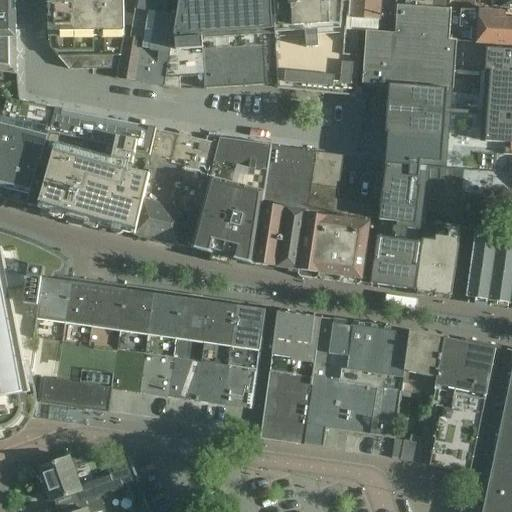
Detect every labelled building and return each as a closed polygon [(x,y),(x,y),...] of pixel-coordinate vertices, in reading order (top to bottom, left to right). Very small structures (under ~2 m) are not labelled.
[(0,0),(0,70),(15,73),(14,0),(0,0)] [(118,69),(123,37),(123,0),(48,0),(48,4),(49,4),(50,47),(69,70),(118,69)] [(164,87),(177,0),(136,0),(130,38),(123,37),(118,69),(119,69),(117,77),(117,78),(117,79),(164,87)] [(177,0),(164,87),(180,90),(180,88),(204,87),(204,90),(278,85),(273,0),(177,0)] [(356,98),(360,57),(345,56),(347,18),(349,19),(350,0),(273,0),(278,85),(277,89),(340,96),(356,98)] [(362,32),(369,32),(378,33),(395,35),(399,7),(397,6),(397,2),(381,1),(381,0),(350,0),(349,19),(347,18),(345,56),(360,57),(362,32)] [(399,7),(450,10),(451,10),(451,0),(396,0),(397,2),(397,6),(399,7)] [(511,0),(451,0),(451,10),(474,11),(475,0),(486,0),(491,0),(491,6),(511,7),(511,0)] [(388,165),(379,238),(372,285),(421,291),(428,221),(429,221),(429,212),(433,170),(495,174),(497,156),(511,156),(511,45),(448,42),(450,10),(399,7),(395,35),(378,33),(369,32),(365,86),(392,87),(388,133),(390,133),(388,165)] [(474,11),(451,10),(450,10),(448,42),(511,45),(511,20),(511,21),(511,15),(511,14),(474,11)] [(0,197),(0,198),(29,205),(39,171),(41,172),(56,109),(8,99),(3,119),(0,118),(0,197)] [(110,120),(56,109),(41,172),(39,171),(29,205),(51,212),(49,216),(63,220),(64,216),(85,222),(84,226),(98,230),(99,226),(135,235),(156,130),(157,129),(110,120)] [(180,246),(191,248),(219,139),(207,137),(206,142),(156,130),(135,235),(180,246)] [(219,139),(191,248),(192,249),(191,249),(253,265),(254,264),(272,146),(271,146),(219,139)] [(299,271),(315,153),(272,146),(254,264),(299,271)] [(344,157),(315,153),(299,271),(362,280),(373,204),(338,199),(344,157)] [(511,156),(497,156),(495,174),(433,170),(429,212),(462,214),(464,196),(496,198),(511,199),(511,156)] [(462,226),(429,221),(428,221),(421,291),(453,296),(462,226)] [(0,442),(6,441),(2,423),(5,423),(14,437),(17,436),(26,428),(32,418),(34,412),(34,411),(36,403),(50,405),(84,410),(98,412),(109,413),(112,389),(58,381),(29,377),(41,298),(40,298),(42,284),(42,279),(56,281),(56,280),(53,279),(54,273),(59,272),(62,270),(63,266),(63,261),(60,258),(57,256),(53,254),(42,248),(35,245),(28,242),(23,240),(11,236),(2,233),(0,232),(0,442)] [(511,249),(493,247),(494,242),(496,243),(497,236),(476,234),(467,298),(471,298),(471,296),(488,298),(488,301),(492,301),(492,299),(510,302),(509,304),(511,304),(511,249)] [(41,298),(29,377),(58,381),(112,389),(251,409),(265,316),(265,311),(71,283),(56,281),(42,279),(42,284),(40,298),(41,298)] [(313,375),(320,318),(278,312),(266,395),(260,439),(304,445),(308,416),(307,416),(312,384),(313,375)] [(349,357),(353,323),(320,318),(313,375),(340,379),(341,368),(345,368),(346,357),(349,357)] [(395,439),(401,396),(410,332),(396,329),(353,323),(349,357),(346,357),(345,368),(341,368),(340,379),(313,375),(312,384),(307,416),(308,416),(304,445),(323,448),(326,429),(395,439)] [(411,392),(433,395),(444,339),(410,332),(401,396),(409,398),(411,392)] [(431,404),(441,406),(483,415),(494,349),(444,339),(433,395),(431,404)] [(511,511),(511,368),(489,478),(482,511),(511,511)] [(483,415),(441,406),(435,435),(475,444),(478,428),(481,428),(483,415)] [(469,474),(475,444),(435,435),(429,465),(469,474)] [(404,439),(400,459),(418,463),(422,443),(404,439)] [(76,506),(101,497),(101,496),(134,484),(125,459),(111,464),(114,471),(79,484),(69,457),(39,468),(51,501),(72,493),(76,506)] [(101,497),(76,506),(78,511),(97,511),(105,509),(101,497)]
